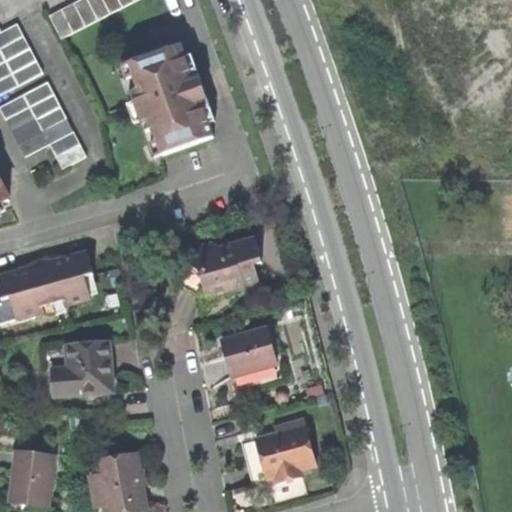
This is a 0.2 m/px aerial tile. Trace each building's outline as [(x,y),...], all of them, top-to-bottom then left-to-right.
[(86,0),(50,19),(61,41),(140,0),(86,0)] [(0,95),(46,70),(20,23),(5,31),(0,33),(0,95)] [(163,157),(213,139),(208,126),(204,112),(211,110),(204,89),(197,70),(190,72),(185,58),(181,46),(130,64),(135,78),(139,91),(131,94),(135,103),(141,122),(145,133),(153,131),(157,142),(163,157)] [(192,56),(185,58),(190,72),(197,70),(192,56)] [(127,81),(135,78),(130,64),(122,66),(127,81)] [(66,167),(90,155),(51,81),(2,106),(28,156),(53,143),(66,167)] [(134,125),(141,122),(135,103),(128,105),(134,125)] [(215,123),(211,110),(204,112),(208,126),(215,123)] [(155,160),(163,157),(157,142),(150,145),(155,160)] [(0,206),(12,201),(0,177),(0,206)] [(213,243),(205,245),(182,287),(192,291),(208,300),(241,291),(242,296),(264,290),(256,265),(264,262),(257,238),(224,248),(213,243)] [(70,305),(91,299),(85,278),(93,276),(87,254),(53,263),(54,267),(32,272),(32,270),(0,278),(0,292),(3,302),(11,299),(17,320),(39,314),(44,312),(42,308),(63,302),(64,307),(70,305)] [(30,264),(32,270),(32,272),(54,267),(53,263),(51,258),(40,261),(30,264)] [(0,323),(0,324),(17,320),(11,299),(3,302),(0,302),(0,323)] [(67,310),(70,305),(64,307),(63,302),(42,308),(44,312),(39,314),(42,316),(44,316),(50,317),(56,316),(62,313),(67,310)] [(269,328),(224,342),(228,357),(234,377),(280,364),(269,328)] [(56,397),(115,393),(114,370),(112,343),(69,346),(71,369),(54,370),(56,397)] [(309,428),(244,446),(248,458),(251,468),(265,464),(270,481),(278,479),(279,485),(306,477),(304,470),(320,466),(309,428)] [(13,499),(50,503),(55,457),(18,453),(15,476),(13,499)] [(108,511),(147,505),(143,486),(149,485),(148,476),(146,468),(140,469),(137,454),(98,461),(100,473),(91,475),(97,511),(108,511)]
